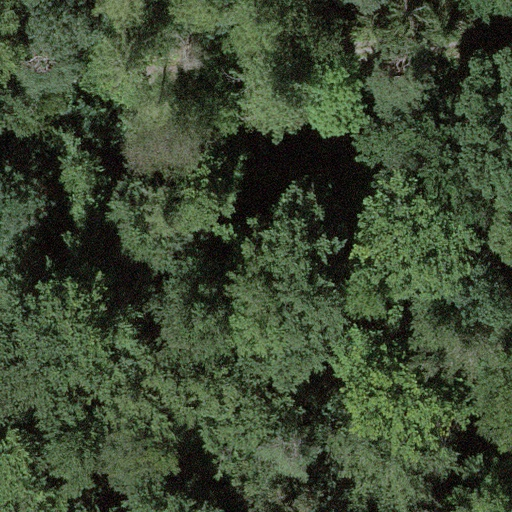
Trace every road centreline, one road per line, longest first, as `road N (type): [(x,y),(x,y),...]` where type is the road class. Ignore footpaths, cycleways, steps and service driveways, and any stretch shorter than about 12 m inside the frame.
road 1 (track): [(0,74),(165,76),(283,67),(511,21)]
road 2 (track): [(0,413),(336,511)]
